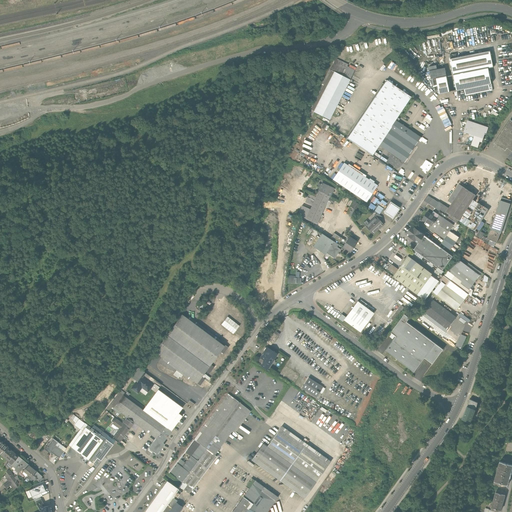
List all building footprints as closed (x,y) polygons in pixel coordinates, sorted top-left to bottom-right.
[(449,56),(457,91),(463,89),(464,95),(493,89),(489,68),(494,67),(490,51),(457,58),(457,54),(449,56)] [(372,63),(381,71),(386,66),(381,60),(386,55),(382,52),(380,54),(382,56),(379,59),(376,57),(373,60),(374,61),(372,63)] [(330,120),(356,69),(339,61),(313,112),(330,120)] [(438,82),(440,94),(450,92),(446,68),(436,70),(435,66),(428,67),(432,83),(438,82)] [(414,96),(388,79),(348,138),(373,155),(379,145),(405,162),(423,135),(399,119),(414,96)] [(511,150),(507,156),(510,158),(509,160),(511,162),(510,164),(511,165),(511,120),(510,119),(494,143),(506,151),(508,148),(511,150)] [(468,120),(464,132),(475,136),(472,146),(479,148),(481,141),(483,142),(485,135),(487,135),(489,127),(468,120)] [(366,202),(378,185),(345,163),(333,180),(366,202)] [(418,178),(416,177),(417,174),(409,170),(406,177),(417,182),(418,178)] [(335,189),(323,183),(318,193),(330,198),(335,189)] [(448,208),(446,212),(461,222),(476,200),(478,196),(460,184),(448,201),(452,203),(448,208)] [(330,198),(318,193),(316,198),(313,197),(312,199),(308,197),(306,202),(312,205),(310,210),(303,206),(298,217),(318,226),(326,208),(329,209),(331,203),(329,202),(330,198)] [(435,208),(445,214),(446,212),(448,208),(428,195),(424,201),(429,204),(435,208)] [(490,209),(476,200),(461,222),(475,231),(490,209)] [(511,205),(500,201),(490,230),(501,234),(511,205)] [(378,204),(374,211),(380,214),(383,207),(378,204)] [(392,204),(386,212),(393,217),(399,209),(392,204)] [(421,219),(432,227),(438,218),(433,214),(427,211),(421,219)] [(430,229),(446,239),(451,231),(456,225),(441,214),(440,215),(438,218),(432,227),(430,229)] [(365,226),(372,234),(383,225),(376,217),(365,226)] [(406,234),(419,244),(426,234),(413,225),(406,234)] [(496,242),(498,243),(501,234),(490,230),(487,238),(487,239),(491,240),(496,242)] [(446,239),(443,243),(452,250),(460,238),(451,231),(446,239)] [(326,255),(327,255),(335,242),(331,240),(323,234),(320,239),(318,237),(313,245),(315,247),(314,248),(326,255)] [(335,234),(331,240),(335,242),(339,245),(340,246),(342,243),(344,240),(335,234)] [(446,271),(456,257),(426,234),(419,244),(415,249),(425,256),(432,261),(436,264),(440,267),(446,271)] [(352,253),(359,243),(351,237),(348,242),(344,240),(342,243),(345,245),(343,248),(352,253)] [(339,245),(335,242),(327,255),(334,260),(341,250),(337,248),(339,245)] [(422,259),(425,256),(415,249),(413,252),(422,259)] [(438,277),(409,256),(399,270),(395,276),(394,277),(423,298),(438,277)] [(448,272),(445,277),(469,294),(474,286),(473,285),(481,273),(468,263),(467,265),(460,260),(450,273),(448,272)] [(395,276),(399,270),(392,265),(391,265),(387,271),(395,276)] [(446,271),(440,267),(436,271),(443,275),(446,271)] [(469,294),(445,277),(444,276),(439,282),(443,285),(436,295),(457,310),(469,294)] [(361,332),(375,313),(369,309),(371,307),(367,304),(365,306),(358,300),(346,316),(342,314),(338,319),(343,322),(344,320),(361,332)] [(422,314),(446,331),(456,316),(433,300),(422,314)] [(391,319),(394,321),(404,308),(401,305),(391,319)] [(229,348),(182,313),(154,351),(165,359),(195,381),(197,382),(196,384),(201,387),(206,380),(204,379),(205,378),(209,381),(211,378),(206,375),(208,373),(210,374),(216,366),(213,364),(221,353),(224,355),(229,348)] [(468,322),(470,319),(460,313),(459,315),(462,317),(461,317),(468,322)] [(395,337),(385,351),(415,372),(425,359),(433,365),(444,350),(406,323),(408,319),(403,315),(390,333),(395,337)] [(227,316),(220,325),(233,335),(240,326),(227,316)] [(265,341),(271,345),(280,332),(274,328),(265,341)] [(462,347),(467,335),(461,333),(456,345),(462,347)] [(260,365),(267,369),(277,354),(267,347),(260,358),(264,360),(260,365)] [(194,383),(195,381),(165,359),(163,361),(177,371),(174,375),(180,379),(181,378),(182,378),(184,376),(194,383)] [(135,381),(138,383),(142,377),(145,373),(140,369),(133,379),(135,381)] [(341,412),(362,383),(349,374),(328,402),(341,412)] [(129,389),(138,395),(140,392),(143,389),(149,393),(153,387),(154,386),(153,386),(142,377),(138,383),(135,381),(129,389)] [(307,378),(301,388),(318,398),(324,388),(307,378)] [(158,391),(143,410),(173,433),(184,418),(180,415),(184,410),(158,391)] [(179,488),(190,495),(251,412),(228,396),(171,474),(183,483),(179,488)] [(115,408),(128,418),(134,423),(156,439),(148,450),(158,458),(167,445),(165,444),(173,433),(143,410),(124,397),(115,408)] [(463,419),(474,423),(481,404),(470,400),(463,419)] [(119,428),(114,436),(120,441),(134,423),(128,418),(123,424),(117,419),(113,424),(119,428)] [(85,425),(70,446),(97,465),(111,444),(85,425)] [(265,443),(252,461),(307,499),(332,462),(282,428),(269,447),(265,443)] [(44,449),(58,458),(66,447),(52,438),(44,449)] [(0,453),(3,456),(10,448),(0,440),(0,453)] [(11,465),(19,456),(10,448),(3,456),(2,457),(8,462),(6,465),(9,468),(11,465)] [(19,456),(11,465),(15,468),(14,470),(18,473),(17,474),(20,476),(24,472),(29,465),(19,456)] [(501,463),(496,482),(506,485),(511,466),(501,463)] [(24,472),(31,478),(37,471),(29,465),(24,472)] [(0,496),(5,493),(4,493),(15,485),(14,485),(13,482),(16,480),(16,479),(9,470),(4,474),(6,481),(1,482),(2,485),(1,485),(0,485),(0,496)] [(31,478),(35,481),(36,478),(38,480),(43,475),(37,471),(31,478)] [(254,480),(231,511),(270,511),(280,497),(254,480)] [(163,511),(179,491),(166,482),(144,511),(163,511)] [(31,497),(45,491),(43,484),(28,490),(31,497)] [(495,501),(503,503),(505,495),(498,493),(495,501)] [(503,503),(495,501),(493,509),(501,511),(503,503)] [(176,503),(169,511),(181,511),(184,509),(176,503)]
